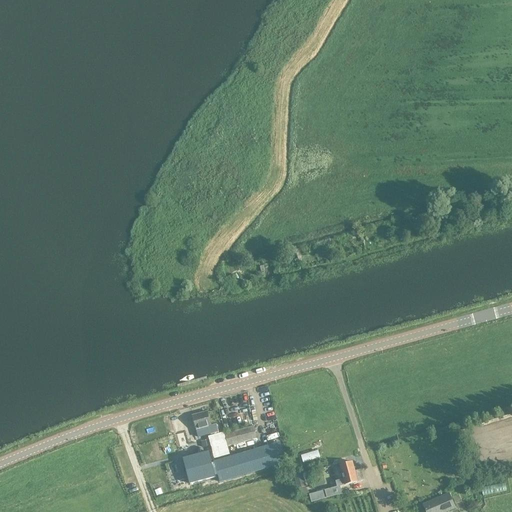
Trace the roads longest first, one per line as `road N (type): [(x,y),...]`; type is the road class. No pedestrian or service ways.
road 1 (tertiary): [(0,461),(118,419),(511,308)]
road 2 (track): [(334,0),(281,81),(276,174),(211,255),(202,278),(213,286)]
road 3 (track): [(265,279),(511,214)]
